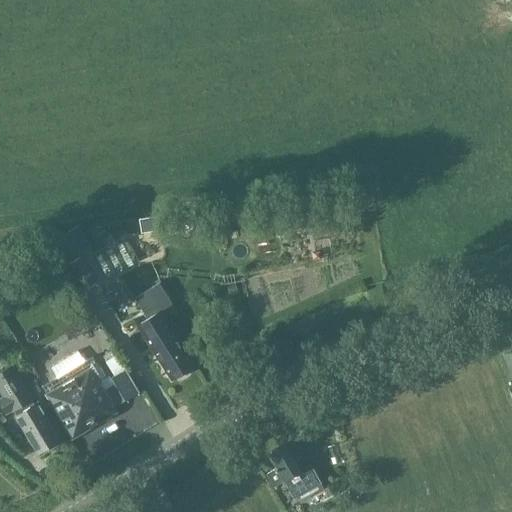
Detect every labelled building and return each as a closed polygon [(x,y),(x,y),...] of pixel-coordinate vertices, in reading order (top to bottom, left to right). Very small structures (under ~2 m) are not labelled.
[(138,261),(126,240),(94,257),(105,278),(138,261)] [(85,291),(96,283),(80,257),(68,264),(85,291)] [(7,266),(0,270),(0,299),(21,287),(7,266)] [(170,382),(192,367),(158,315),(170,307),(156,285),(134,299),(147,320),(135,327),(170,382)] [(93,357),(41,388),(71,438),(113,413),(95,383),(105,377),(93,357)] [(1,407),(6,416),(14,411),(17,416),(14,418),(36,455),(57,442),(35,405),(32,407),(29,402),(31,401),(11,369),(0,376),(0,394),(6,404),(1,407)] [(124,370),(109,379),(123,403),(138,394),(124,370)] [(273,487),(284,481),(294,499),(320,484),(310,465),(302,469),(287,444),(268,455),(276,469),(266,474),(273,487)]
